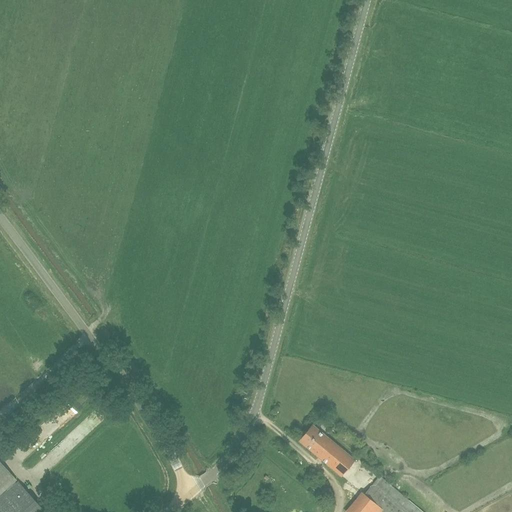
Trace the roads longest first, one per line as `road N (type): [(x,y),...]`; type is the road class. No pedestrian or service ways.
road 1 (unclassified): [(191,493),(231,449),(263,376),(365,0)]
road 2 (unclassified): [(191,493),(145,416),(0,218)]
